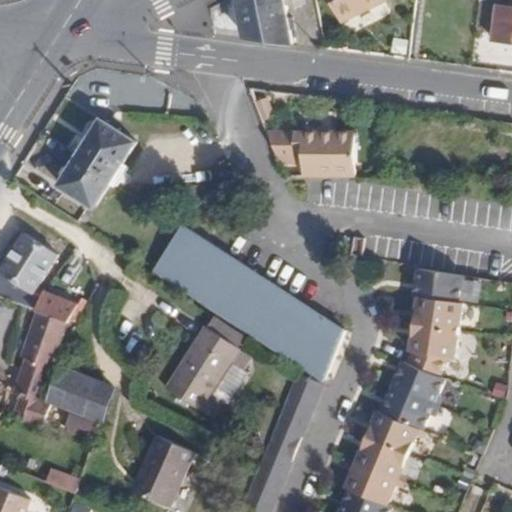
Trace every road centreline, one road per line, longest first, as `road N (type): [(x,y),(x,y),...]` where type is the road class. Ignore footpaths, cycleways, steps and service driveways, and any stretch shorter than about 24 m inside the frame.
road 1 (residential): [(294,511),(371,338),(359,313),(295,258),(282,211)]
road 2 (secondary): [(511,98),(221,58)]
road 3 (residential): [(511,245),(282,211)]
road 4 (residential): [(282,211),(220,75),(221,58)]
road 5 (secondary): [(221,58),(58,41)]
